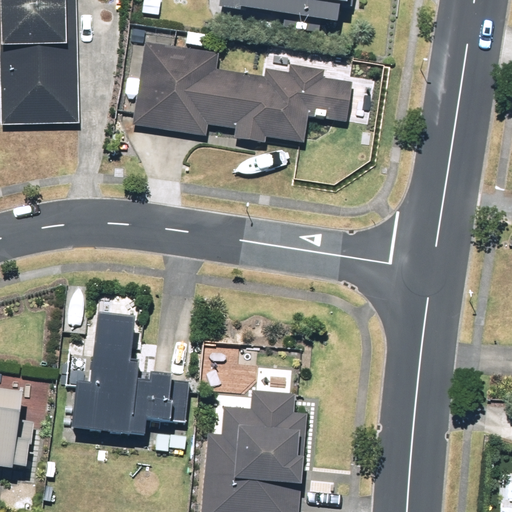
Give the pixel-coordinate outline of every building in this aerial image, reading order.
[(0,0),(0,105),(1,131),(79,128),(74,0),(0,0)] [(236,21),(335,36),(337,20),(344,21),(345,14),(350,15),(352,0),(220,0),(219,13),(237,16),(236,21)] [(204,40),(190,37),(188,48),(202,51),(204,40)] [(132,131),(205,143),(207,130),(235,134),(233,146),(264,151),(265,144),(303,150),(307,122),(314,124),(314,125),(324,127),(324,125),(344,129),(351,90),(322,85),(323,78),(289,73),(289,79),(265,75),(263,86),(214,77),(216,61),(145,50),(132,131)] [(96,329),(90,398),(74,397),(70,442),(143,449),(144,432),(168,434),(169,429),(184,430),(187,390),(170,388),(170,390),(148,388),(148,381),(127,379),(132,333),(96,329)] [(299,368),(260,367),(258,394),(298,396),(299,368)] [(208,440),(202,511),(298,511),(305,422),(291,421),(293,402),(253,398),(251,417),(224,415),(221,441),(208,440)] [(0,480),(20,481),(23,401),(0,400),(0,480)]
